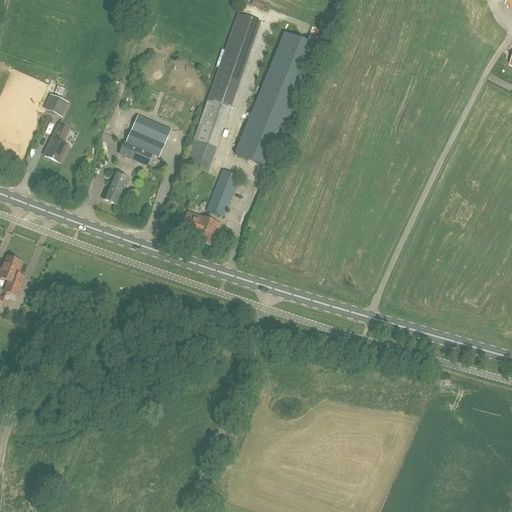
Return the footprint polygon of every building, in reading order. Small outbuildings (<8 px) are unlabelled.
[(238,16),(185,167),(207,174),(260,24),(238,16)] [(284,35),(234,156),(268,170),(318,49),(284,35)] [(114,79),(112,86),(120,88),(122,81),(114,79)] [(51,96),(45,111),(62,118),(68,104),(51,96)] [(120,156),(147,168),(153,156),(159,159),(164,147),(171,132),(138,117),(126,144),(125,144),(120,156)] [(61,165),(69,148),(63,146),(70,131),(59,126),(52,141),(44,157),(61,165)] [(106,141),(108,130),(102,128),(100,140),(106,141)] [(223,218),(238,178),(223,172),(208,212),(223,218)] [(114,175),(109,186),(103,201),(117,207),(128,181),(114,175)] [(180,222),(176,233),(184,236),(186,233),(193,235),(192,239),(211,247),(219,226),(200,219),(198,223),(186,218),(184,224),(180,222)] [(17,275),(21,264),(7,258),(5,264),(3,264),(0,271),(0,277),(8,281),(4,292),(17,298),(25,278),(17,275)]
